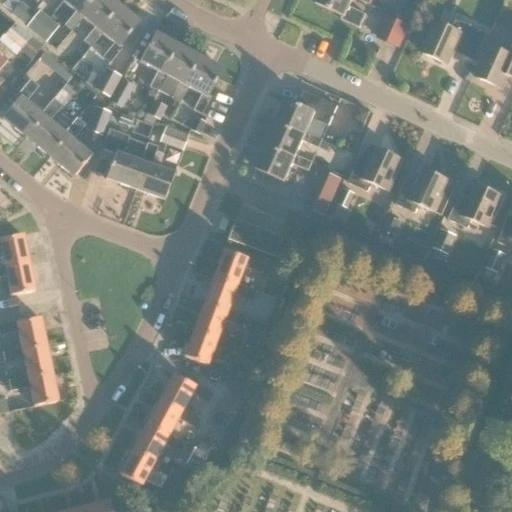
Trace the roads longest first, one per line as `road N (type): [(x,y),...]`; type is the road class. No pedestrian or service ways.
road 1 (residential): [(511,158),(268,50)]
road 2 (residential): [(181,257),(268,50)]
road 3 (residential): [(96,410),(50,210)]
road 4 (residential): [(96,410),(152,324),(181,257)]
road 5 (residential): [(181,257),(50,210)]
road 6 (residential): [(0,477),(46,461),(96,410)]
